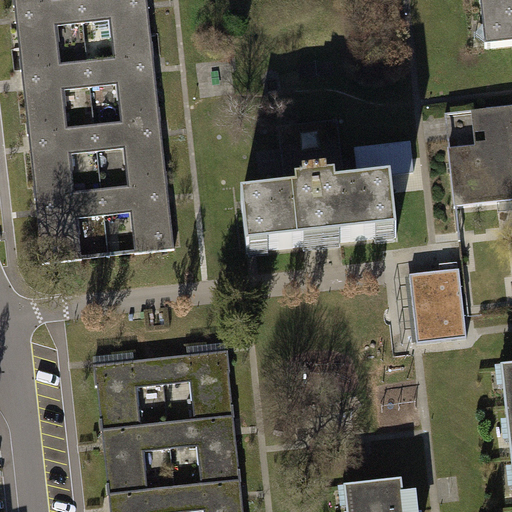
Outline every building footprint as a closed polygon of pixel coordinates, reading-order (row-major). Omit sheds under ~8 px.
[(52,3),(15,7),(22,72),(59,68),(55,27),(83,24),(80,0),(52,3)] [(154,57),(147,0),(80,0),(83,24),(112,21),(116,61),(154,57)] [(511,0),(480,0),(487,49),(511,45),(511,0)] [(161,122),(154,57),(116,61),(88,64),(90,87),(118,84),(122,126),(161,122)] [(59,68),(22,72),(29,136),(66,132),(61,91),(90,87),(88,64),(59,68)] [(511,107),(486,110),(490,145),(448,149),(455,209),(511,202),(511,107)] [(168,185),(161,122),(122,126),(94,129),(97,151),(125,148),(129,190),(168,185)] [(66,132),(29,136),(36,200),(73,196),(68,154),(97,151),(94,129),(66,132)] [(399,151),(398,143),(357,151),(363,179),(417,168),(413,149),(399,151)] [(175,250),(168,185),(129,190),(102,193),(104,216),(132,213),(137,255),(175,250)] [(306,207),(247,212),(252,269),(408,255),(403,201),(349,206),(347,188),(304,192),(306,207)] [(73,196),(36,200),(43,265),(81,261),(76,219),(104,216),(102,193),(73,196)] [(464,272),(413,275),(417,344),(468,341),(464,272)] [(232,419),(225,353),(187,357),(159,360),(161,384),(190,381),(195,423),(232,419)] [(130,363),(93,367),(100,433),(138,429),(133,387),(161,384),(159,360),(130,363)] [(511,370),(500,372),(511,460),(511,370)] [(240,483),(232,419),(195,423),(166,426),(169,450),(197,447),(202,487),(240,483)] [(138,429),(100,433),(108,498),(145,493),(140,453),(169,450),(166,426),(138,429)] [(344,489),(346,511),(402,511),(399,482),(344,489)] [(242,511),(240,483),(202,487),(174,490),(175,511),(187,511),(204,510),(203,511),(242,511)] [(145,493),(108,498),(109,511),(175,511),(174,490),(145,493)]
